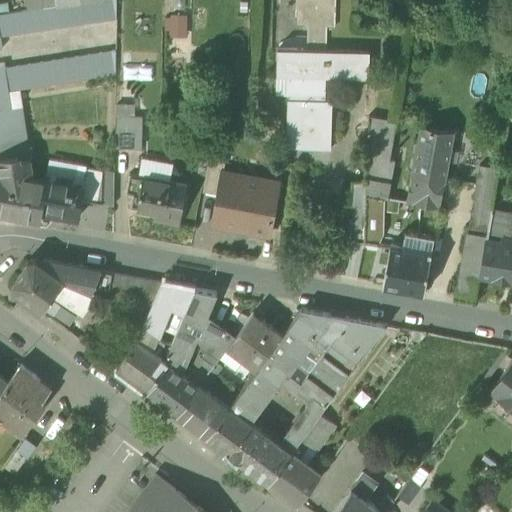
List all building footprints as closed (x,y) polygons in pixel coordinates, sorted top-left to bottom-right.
[(0,13),(0,48),(2,48),(0,38),(0,36),(116,18),(115,0),(90,0),(58,5),(27,10),(0,13)] [(58,5),(56,0),(25,0),(27,10),(58,5)] [(307,49),(326,50),(326,26),(334,26),(335,0),(302,0),(301,25),(307,25),(307,49)] [(189,13),(164,13),(164,54),(188,54),(189,13)] [(276,75),(311,75),(324,76),(368,77),(369,51),(326,50),(307,49),(277,49),(276,75)] [(0,64),(0,110),(11,108),(8,91),(115,74),(115,51),(5,68),(4,63),(0,64)] [(324,100),(324,76),(311,75),(311,99),(290,99),(289,139),(310,139),(310,147),(331,148),(331,100),(324,100)] [(22,107),(11,108),(0,110),(0,158),(18,156),(19,161),(31,159),(22,107)] [(366,175),(391,179),(394,161),(389,160),(396,120),(369,115),(366,175)] [(114,147),(141,147),(142,117),(115,117),(114,124),(114,147)] [(406,201),(439,207),(453,130),(421,125),(406,201)] [(0,172),(22,176),(23,172),(32,170),(31,159),(19,161),(18,156),(0,158),(0,172)] [(202,191),(217,194),(222,171),(223,172),(225,159),(209,156),(202,191)] [(456,298),(474,301),(479,274),(486,239),(491,210),(498,169),(481,165),(456,298)] [(82,195),(113,201),(114,171),(85,166),(83,178),(85,179),(82,195)] [(212,224),(269,234),(277,192),(242,186),(244,176),(223,172),(222,171),(217,194),(212,224)] [(22,216),(38,219),(39,212),(45,181),(22,176),(0,172),(0,211),(22,216)] [(39,212),(77,219),(82,195),(85,179),(83,178),(47,172),(45,181),(39,212)] [(161,220),(179,224),(186,184),(130,173),(126,192),(133,194),(131,207),(137,208),(137,209),(163,214),(161,220)] [(350,217),(350,225),(349,238),(349,240),(378,244),(378,242),(382,234),(384,197),(388,197),(392,179),(391,179),(366,175),(366,181),(365,201),(365,217),(350,217)] [(279,182),(244,176),(242,186),(277,192),(279,182)] [(352,181),(351,201),(365,201),(366,181),(352,181)] [(365,217),(365,201),(351,201),(350,217),(365,217)] [(495,240),(496,233),(500,212),(491,210),(486,239),(495,240)] [(511,214),(500,212),(496,233),(511,235),(511,214)] [(337,237),(349,238),(350,225),(338,224),(337,237)] [(511,235),(496,233),(495,240),(486,239),(479,274),(493,276),(493,277),(510,280),(511,270),(511,235)] [(414,236),(412,248),(431,252),(433,239),(414,236)] [(424,292),(431,252),(412,248),(390,244),(390,246),(383,284),(424,292)] [(14,290),(41,311),(62,280),(93,293),(104,270),(43,259),(40,260),(36,258),(28,259),(12,282),(14,290)] [(93,294),(101,296),(113,272),(104,270),(93,293),(93,294)] [(162,281),(113,272),(101,296),(150,307),(162,281)] [(164,321),(171,304),(179,285),(162,281),(150,307),(148,312),(164,321)] [(195,288),(179,285),(171,304),(186,307),(195,288)] [(214,291),(195,288),(186,307),(167,353),(168,353),(169,361),(168,362),(181,371),(198,332),(205,315),(214,291)] [(228,406),(249,422),(251,419),(286,373),(312,392),(325,402),(385,322),(302,307),(282,334),(256,369),(249,378),(228,406)] [(252,311),(237,332),(226,346),(256,369),(282,334),(252,311)] [(148,312),(136,337),(150,348),(158,335),(164,321),(148,312)] [(237,332),(205,315),(198,332),(226,346),(237,332)] [(162,356),(150,348),(136,337),(117,367),(142,386),(162,356)] [(197,360),(209,369),(210,368),(219,355),(204,344),(197,360)] [(511,360),(491,389),(511,403),(511,360)] [(198,384),(181,371),(168,362),(146,392),(175,414),(177,412),(198,384)] [(20,363),(7,381),(0,390),(0,415),(23,432),(45,402),(42,399),(51,387),(20,363)] [(216,372),(210,368),(209,369),(198,384),(204,388),(216,372)] [(228,406),(204,388),(198,384),(177,412),(207,434),(228,406)] [(281,441),(291,448),(299,436),(318,412),(325,402),(312,392),(280,436),(284,438),(281,441)] [(249,422),(228,406),(207,434),(239,457),(262,427),(251,419),(249,422)] [(308,443),(311,445),(329,420),(318,412),(299,436),(308,443)] [(239,457),(268,479),(291,448),(281,441),(262,427),(239,457)] [(268,479),(298,502),(321,471),(299,455),(308,443),(299,436),(291,448),(268,479)] [(364,471),(352,488),(364,497),(376,480),(364,471)] [(209,511),(157,473),(127,511),(209,511)] [(399,493),(408,500),(420,484),(410,477),(399,493)] [(383,511),(384,511),(364,497),(352,488),(333,511),(383,511)] [(389,499),(373,488),(367,496),(384,507),(389,499)] [(424,511),(453,511),(432,496),(422,510),(424,511)]
